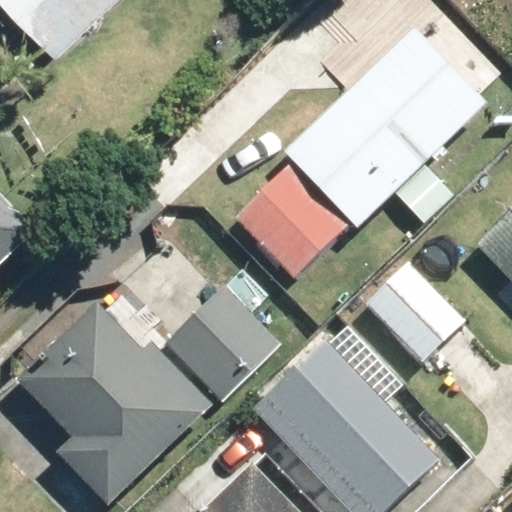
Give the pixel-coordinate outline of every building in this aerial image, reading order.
[(29,0),(72,44),(116,0),(29,0)] [(307,159),(372,227),(500,105),(435,37),(307,159)] [(0,278),(46,233),(0,187),(0,278)] [(251,226),(285,269),(334,230),(300,187),(251,226)] [(511,288),(511,228),(482,257),(511,288)] [(421,266),(375,305),(428,366),(474,326),(421,266)] [(237,287),(176,344),(231,402),(291,346),(237,287)] [(224,407),(118,302),(21,399),(127,505),(224,407)] [(259,410),(359,511),(374,511),(447,442),(339,332),(259,410)] [(312,511),(266,464),(215,511),(312,511)]
